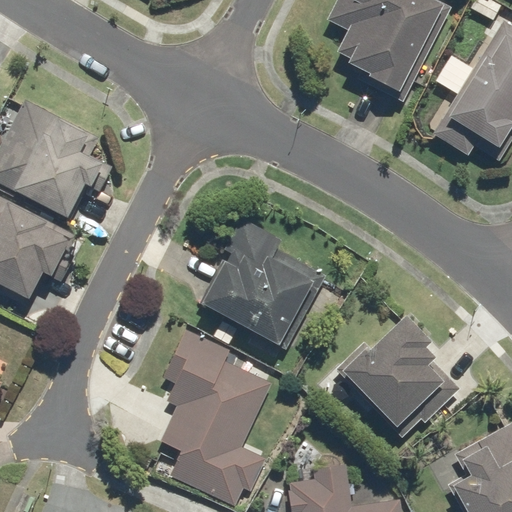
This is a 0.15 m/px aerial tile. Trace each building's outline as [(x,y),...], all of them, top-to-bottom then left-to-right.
[(441,6),(429,0),(335,0),(323,21),(355,39),(341,64),(391,93),(441,6)] [(511,15),(509,14),(502,26),(500,24),(430,134),(464,155),(470,146),(495,162),(511,134),(511,15)] [(96,137),(24,104),(19,101),(0,142),(0,189),(65,220),(79,191),(92,197),(106,167),(86,157),(96,137)] [(71,235),(0,198),(0,294),(22,305),(38,275),(48,280),(71,235)] [(243,222),(198,304),(277,347),(316,275),(271,250),(277,240),(243,222)] [(362,341),(334,368),(394,429),(440,384),(422,366),(433,356),(423,346),(430,340),(405,314),(370,349),(362,341)] [(270,382),(225,360),(228,353),(184,331),(165,371),(175,376),(163,400),(178,408),(160,445),(176,453),(165,475),(236,510),(261,458),(239,447),(270,382)] [(465,479),(447,488),(459,511),(511,511),(511,420),(511,421),(451,453),(465,479)] [(285,510),(296,509),(296,511),(401,511),(401,503),(352,506),(349,464),(312,466),(313,482),(284,484),(285,510)]
